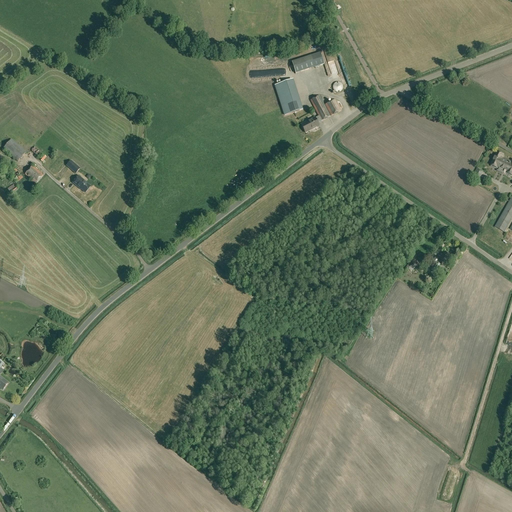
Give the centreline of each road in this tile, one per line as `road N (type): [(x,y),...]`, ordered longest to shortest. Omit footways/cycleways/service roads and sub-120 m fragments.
road 1 (unclassified): [(0,435),(111,300),(319,140)]
road 2 (unclassified): [(511,272),(319,140)]
road 3 (unclassified): [(355,114),(511,46)]
road 4 (track): [(511,305),(463,461)]
